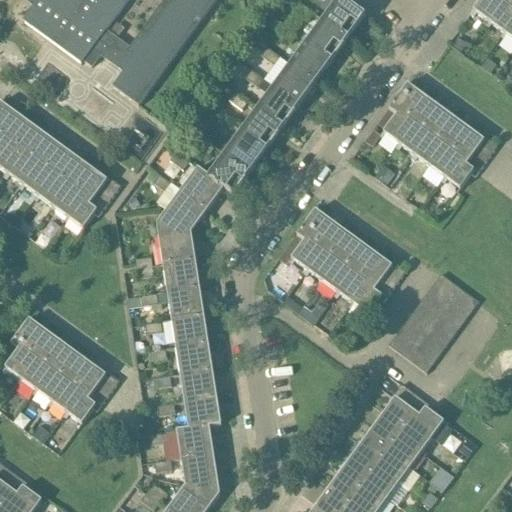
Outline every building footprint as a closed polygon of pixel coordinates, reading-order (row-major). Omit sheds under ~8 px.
[(23,0),(35,8),(24,24),(83,67),(95,51),(126,74),(114,90),(140,109),(220,0),(23,0)] [(340,0),(339,0),(323,22),(350,42),(367,19),(340,0)] [(483,0),(474,13),(489,24),(503,6),(496,1),(496,0),(483,0)] [(511,10),(511,0),(496,0),(496,1),(503,6),(489,24),(505,36),(511,26),(511,12),(511,10)] [(302,7),(296,15),(309,24),(315,16),(302,7)] [(323,22),(307,44),(334,64),(350,42),(323,22)] [(286,29),(279,38),(293,47),(299,39),(286,29)] [(461,54),(466,47),(457,40),(452,47),(461,54)] [(334,64),(307,44),(291,67),(317,86),(321,89),(331,76),(327,74),(334,64)] [(269,51),(263,60),(276,70),(283,61),(269,51)] [(490,76),(496,68),(487,61),(481,69),(490,76)] [(301,109),(317,86),(291,67),(274,89),(301,109)] [(253,73),(247,82),(260,92),(267,83),(253,73)] [(384,136),(400,147),(413,129),(406,124),(424,98),(409,87),(390,112),(397,118),(384,136)] [(285,131),(301,109),(274,89),(258,111),(285,131)] [(237,96),(231,104),(244,114),(250,106),(237,96)] [(439,109),(424,98),(406,124),(413,129),(400,147),(416,159),(429,140),(421,134),(439,109)] [(0,155),(6,147),(0,142),(0,139),(17,117),(1,105),(0,106),(0,155)] [(416,159),(430,169),(444,151),(436,146),(455,120),(439,109),(421,134),(429,140),(416,159)] [(268,153),(285,131),(258,111),(241,134),(268,153)] [(32,128),(17,117),(0,139),(0,142),(6,147),(0,155),(0,171),(8,177),(21,158),(14,153),(32,128)] [(470,131),(455,120),(436,146),(444,151),(430,169),(446,181),(459,163),(451,157),(470,131)] [(201,122),(193,134),(199,139),(208,127),(201,122)] [(8,177),(23,188),(37,170),(29,164),(47,139),(32,128),(14,153),(21,158),(8,177)] [(459,163),(446,181),(462,192),(473,177),(465,171),(470,164),(475,158),(479,152),(483,146),(486,143),(470,131),(451,157),(459,163)] [(251,176),(268,153),(241,134),(225,156),(251,176)] [(63,150),(47,139),(29,164),(37,170),(23,188),(38,199),(52,180),(44,175),(63,150)] [(486,143),(483,146),(495,155),(499,149),(487,140),(486,143)] [(203,141),(197,149),(211,160),(217,151),(203,141)] [(483,146),(479,152),(491,161),(495,155),(483,146)] [(38,199),(53,210),(67,192),(59,186),(78,161),(63,150),(44,175),(52,180),(38,199)] [(479,152),(475,158),(486,167),(491,161),(479,152)] [(177,155),(171,164),(185,174),(192,166),(177,155)] [(225,156),(209,178),(208,179),(225,192),(234,199),(251,176),(225,156)] [(475,158),(470,164),(482,172),(486,167),(475,158)] [(93,172),(78,161),(59,186),(67,192),(53,210),(69,222),(82,203),(74,197),(93,172)] [(470,164),(465,171),(473,177),(477,180),(479,177),(482,172),(470,164)] [(209,213),(225,192),(208,179),(209,178),(199,171),(183,193),(209,213)] [(382,171),(376,180),(386,188),(393,179),(382,171)] [(82,203),(69,222),(85,233),(98,214),(91,209),(95,203),(99,197),(103,191),(108,185),(109,184),(107,183),(93,172),(74,197),(82,203)] [(161,178),(155,187),(169,197),(175,188),(161,178)] [(109,184),(108,185),(119,194),(124,187),(112,179),(109,184)] [(108,185),(103,191),(115,200),(119,194),(108,185)] [(103,191),(99,197),(111,206),(115,200),(103,191)] [(183,193),(167,215),(179,224),(176,229),(192,236),(209,213),(183,193)] [(99,197),(95,203),(107,211),(111,206),(99,197)] [(136,201),(129,204),(133,211),(140,208),(136,201)] [(95,203),(91,209),(98,214),(102,217),(103,217),(107,211),(95,203)] [(314,250),(333,225),(316,212),(279,263),(287,269),(292,262),(307,273),(308,274),(321,255),(314,250)] [(197,264),(192,236),(176,229),(179,224),(167,215),(158,228),(164,269),(197,264)] [(14,229),(19,222),(10,216),(5,222),(14,229)] [(347,235),(333,225),(314,250),(321,255),(308,274),(323,284),(336,266),(329,261),(347,235)] [(323,284),(338,296),(351,277),(344,272),(363,246),(347,235),(329,261),(336,266),(323,284)] [(338,296),(354,307),(367,289),(360,284),(378,258),(363,246),(344,272),(351,277),(338,296)] [(367,289),(354,307),(369,318),(380,304),(372,299),(378,290),(382,284),(387,279),(391,273),(394,269),(378,258),(360,284),(367,289)] [(138,273),(155,270),(153,261),(136,263),(138,273)] [(164,269),(168,295),(201,290),(197,264),(164,269)] [(394,269),(391,273),(402,281),(406,275),(395,267),(394,269)] [(155,270),(138,273),(139,282),(156,280),(155,270)] [(391,273),(387,279),(398,287),(402,281),(391,273)] [(436,287),(455,301),(461,292),(442,278),(436,287)] [(387,279),(382,284),(394,293),(398,287),(387,279)] [(382,284),(378,290),(390,298),(394,293),(382,284)] [(436,287),(429,296),(448,310),(455,301),(436,287)] [(205,319),(201,290),(168,295),(173,324),(205,319)] [(378,290),(372,299),(380,304),(383,307),(390,298),(378,290)] [(481,306),(461,292),(455,301),(474,315),(481,306)] [(429,296),(423,305),(442,319),(448,310),(429,296)] [(160,308),(159,297),(128,302),(129,312),(160,308)] [(455,301),(448,310),(468,324),(474,315),(455,301)] [(423,305),(416,314),(435,328),(442,319),(423,305)] [(304,310),(299,317),(315,328),(320,321),(304,310)] [(448,310),(442,319),(461,333),(468,324),(448,310)] [(416,314),(410,322),(429,336),(435,328),(416,314)] [(173,324),(177,351),(210,346),(205,319),(173,324)] [(442,319),(435,328),(455,342),(461,333),(442,319)] [(7,371),(22,383),(36,364),(28,358),(47,334),(31,322),(13,347),(20,353),(7,371)] [(410,322),(403,331),(422,345),(429,336),(410,322)] [(163,325),(146,328),(148,338),(165,336),(163,325)] [(435,328),(429,336),(448,351),(455,342),(435,328)] [(403,331),(397,340),(416,354),(422,345),(403,331)] [(62,345),(47,334),(28,358),(36,364),(22,383),(38,394),(52,375),(43,369),(62,345)] [(429,336),(422,345),(442,360),(448,351),(429,336)] [(410,363),(416,354),(397,340),(390,349),(410,363)] [(38,394),(53,405),(67,386),(59,381),(77,356),(62,345),(43,369),(52,375),(38,394)] [(422,345),(416,354),(435,368),(442,360),(422,345)] [(214,374),(210,346),(177,351),(181,379),(214,374)] [(167,353),(150,356),(152,366),(169,363),(167,353)] [(435,368),(416,354),(410,363),(429,377),(435,368)] [(92,367),(77,356),(59,381),(67,386),(53,405),(68,417),(82,398),(73,392),(92,367)] [(82,398),(68,417),(83,428),(98,409),(90,404),(94,398),(99,392),(103,386),(108,381),(108,380),(92,367),(73,392),(82,398)] [(181,379),(185,406),(218,401),(214,374),(181,379)] [(122,383),(112,375),(109,380),(108,381),(118,389),(122,383)] [(172,380),(155,383),(156,393),(173,391),(172,380)] [(113,394),(118,389),(108,381),(103,386),(113,394)] [(113,394),(103,386),(99,392),(109,400),(113,394)] [(403,388),(395,400),(397,401),(401,404),(409,393),(403,388)] [(99,392),(94,398),(105,406),(109,400),(99,392)] [(409,393),(401,404),(407,408),(415,397),(409,393)] [(415,397),(407,408),(412,413),(421,401),(415,397)] [(101,412),(105,406),(94,398),(90,404),(98,409),(101,412)] [(185,406),(189,432),(189,433),(211,430),(222,428),(218,401),(185,406)] [(397,401),(385,417),(411,436),(416,429),(434,442),(435,441),(443,448),(453,433),(445,427),(446,426),(435,418),(430,414),(424,421),(418,417),(412,413),(407,408),(401,404),(397,401)] [(421,401),(412,413),(418,417),(427,406),(421,401)] [(427,406),(418,417),(424,421),(430,414),(432,410),(427,406)] [(176,407),(159,410),(160,420),(177,418),(176,407)] [(424,457),(434,442),(416,429),(411,436),(385,417),(374,432),(400,451),(405,443),(424,457)] [(50,437),(39,429),(31,438),(42,447),(50,437)] [(215,457),(211,430),(189,433),(189,432),(177,434),(182,462),(215,457)] [(374,432),(363,447),(389,466),(394,459),(412,472),(424,457),(405,443),(400,451),(374,432)] [(168,437),(152,439),(153,450),(170,447),(168,437)] [(363,447),(352,462),(378,482),(383,473),(410,494),(421,478),(412,472),(394,459),(389,466),(363,447)] [(182,462),(187,489),(201,493),(200,499),(213,509),(222,498),(215,457),(182,462)] [(352,462),(341,477),(366,497),(372,489),(390,503),(399,509),(410,494),(383,473),(378,482),(352,462)] [(173,464),(156,466),(158,476),(174,474),(173,464)] [(11,473),(5,469),(0,475),(0,483),(2,485),(11,473)] [(453,480),(441,470),(437,475),(450,484),(453,480)] [(11,473),(2,485),(8,489),(16,477),(11,473)] [(13,494),(22,482),(16,477),(8,489),(13,494)] [(371,511),(383,511),(390,503),(372,489),(366,497),(341,477),(329,493),(355,511),(360,504),(371,511)] [(19,498),(25,490),(28,486),(22,482),(13,494),(19,498)] [(0,506),(7,511),(8,511),(13,506),(21,511),(38,511),(45,505),(25,490),(19,498),(13,494),(8,489),(2,485),(0,483),(0,506)] [(154,489),(149,496),(163,506),(168,499),(154,489)] [(170,511),(211,511),(213,509),(200,499),(201,493),(187,489),(170,511)] [(329,493),(318,508),(323,511),(371,511),(360,504),(355,511),(329,493)] [(438,501),(431,495),(424,504),(432,509),(438,501)] [(153,511),(158,511),(163,506),(149,496),(143,504),(153,511)]
